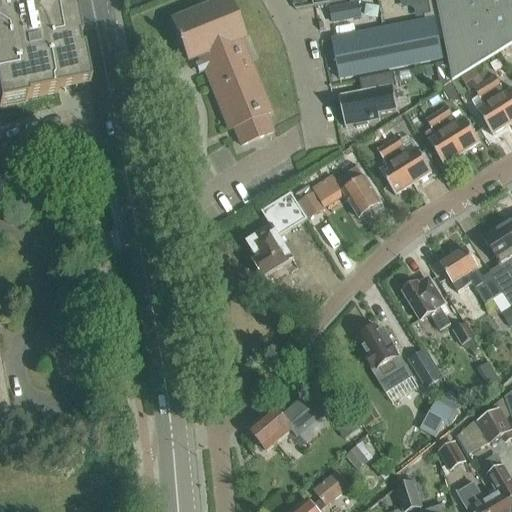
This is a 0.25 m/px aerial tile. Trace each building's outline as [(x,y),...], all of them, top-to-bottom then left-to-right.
[(0,0),(0,109),(28,104),(27,102),(89,89),(82,54),(80,54),(77,44),(80,43),(73,8),(38,15),(37,7),(39,7),(38,0),(0,0)] [(427,0),(412,0),(414,9),(420,8),(422,16),(430,14),(427,0)] [(511,0),(435,0),(453,84),(511,47),(511,0)] [(199,58),(201,64),(229,132),(234,130),(241,148),(272,136),(265,118),(270,116),(240,42),(244,40),(242,35),(230,6),(228,1),(172,24),(174,29),(173,29),(178,41),(176,41),(177,43),(179,43),(180,44),(177,45),(178,47),(180,46),(185,58),(188,63),(199,58)] [(350,6),(330,9),(333,26),(353,22),(350,6)] [(435,22),(332,42),(340,82),(443,62),(435,22)] [(477,72),(466,79),(474,91),(484,84),(477,72)] [(363,95),(340,100),(346,130),(356,127),(357,131),(368,128),(368,125),(381,123),(380,118),(398,114),(394,91),(397,90),(394,75),(360,82),(363,95)] [(497,80),(486,87),(511,127),(511,126),(511,93),(507,97),(502,90),(497,80)] [(451,88),(443,93),(448,101),(458,96),(452,87),(451,88)] [(486,87),(475,94),(481,103),(485,110),(478,115),(493,139),(511,127),(486,87)] [(448,111),(437,117),(462,157),(481,146),(466,122),(458,127),(454,120),(448,111)] [(437,117),(427,124),(432,133),(439,129),(444,136),(429,145),(444,169),(462,157),(437,117)] [(400,141),(389,147),(414,188),(432,176),(418,152),(409,138),(401,143),(400,141)] [(389,147),(378,154),(384,163),(388,171),(381,175),(396,199),(414,188),(389,147)] [(358,171),(336,185),(343,195),(342,195),(359,222),(382,208),(365,181),(358,171)] [(272,231),(246,246),(257,264),(254,266),(264,282),(293,263),(280,241),(308,223),(292,197),(262,216),(272,231)] [(314,198),(302,205),(312,221),(324,213),(314,198)] [(511,220),(502,227),(511,242),(511,220)] [(490,275),(491,276),(504,297),(511,309),(511,242),(502,227),(493,233),(494,235),(483,242),(501,269),(490,275)] [(504,297),(491,276),(483,281),(478,273),(478,272),(466,253),(441,269),(453,288),(454,287),(460,296),(471,290),(465,280),(468,279),(474,288),(473,288),(486,309),(504,297)] [(407,294),(403,296),(421,325),(431,319),(440,334),(450,328),(438,310),(442,307),(429,285),(420,290),(418,287),(414,289),(408,288),(407,294)] [(511,310),(502,316),(510,330),(511,329),(511,310)] [(474,341),(466,328),(455,334),(464,348),(464,347),(467,352),(476,346),(473,342),(474,341)] [(371,333),(358,341),(359,342),(369,359),(365,361),(372,374),(386,397),(393,407),(418,391),(412,381),(399,360),(384,335),(382,336),(375,340),(371,333)] [(424,355),(410,363),(427,391),(441,382),(424,355)] [(0,435),(8,434),(0,389),(0,435)] [(298,440),(320,421),(303,401),(282,420),(275,412),(249,434),(267,455),(292,433),(298,440)] [(477,426),(459,441),(470,459),(490,447),(511,434),(499,413),(477,426)] [(352,421),(337,431),(346,443),(360,433),(352,421)] [(439,456),(450,474),(466,465),(455,447),(439,456)] [(356,450),(346,458),(358,473),(368,464),(356,450)] [(498,497),(491,502),(497,511),(511,511),(511,485),(503,470),(488,479),(498,497)] [(308,504),(297,511),(322,511),(335,502),(335,503),(350,490),(338,475),(322,487),(323,488),(315,494),(321,503),(313,510),(308,504)] [(415,487),(398,492),(403,511),(418,511),(422,511),(415,487)] [(497,511),(491,502),(485,506),(474,487),(458,496),(467,511),(497,511)]
